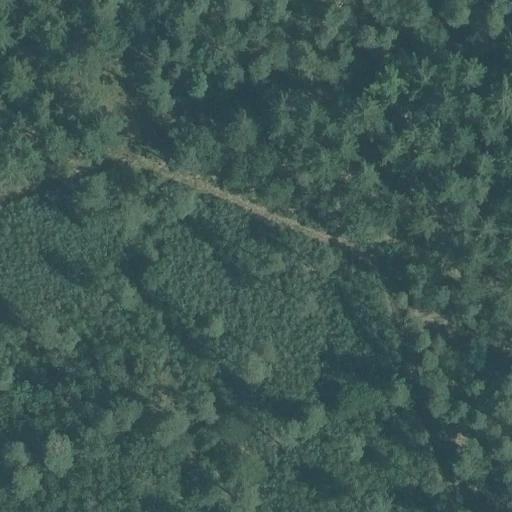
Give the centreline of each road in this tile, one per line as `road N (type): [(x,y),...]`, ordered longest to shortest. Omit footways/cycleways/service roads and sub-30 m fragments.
road 1 (track): [(511,271),(261,153),(0,55)]
road 2 (track): [(162,118),(161,370),(181,511)]
road 3 (track): [(181,125),(511,32)]
